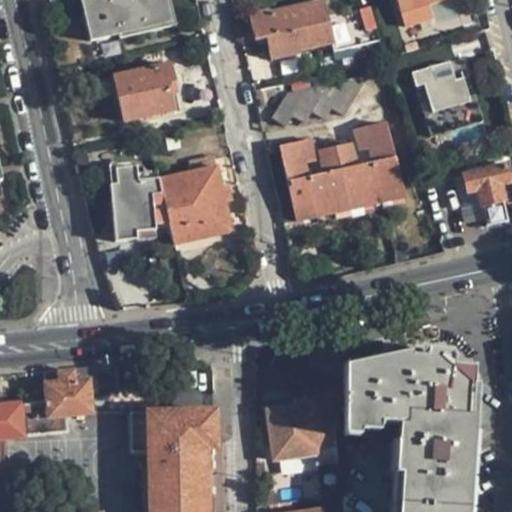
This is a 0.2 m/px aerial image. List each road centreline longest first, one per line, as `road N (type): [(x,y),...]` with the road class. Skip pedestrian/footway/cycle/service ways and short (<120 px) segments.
road 1 (residential): [(19,0),(69,232),(79,344)]
road 2 (residential): [(289,313),(221,0)]
road 3 (primary): [(289,313),(505,264)]
road 4 (residential): [(239,511),(240,321)]
road 5 (primary): [(79,344),(240,321)]
